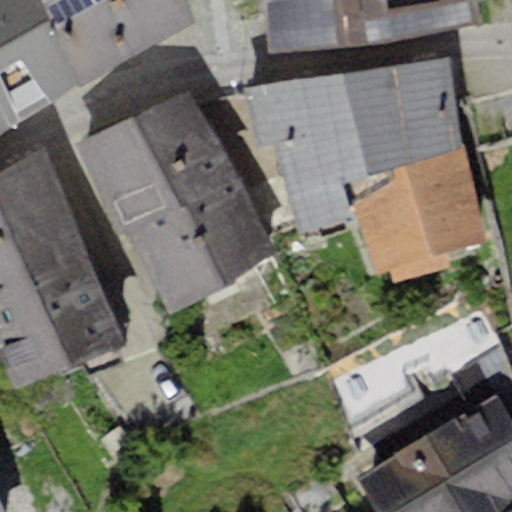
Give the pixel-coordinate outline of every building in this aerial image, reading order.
[(75,78),(29,0),(0,0),(0,111),(3,117),(75,78)] [(182,0),(29,0),(75,78),(78,83),(189,15),(182,0)] [(263,0),(268,47),(475,19),(472,0),(263,0)] [(325,74),(237,87),(247,144),(271,173),(283,226),(344,210),(343,201),(341,173),(446,148),(434,59),(325,74)] [(123,117),(78,140),(114,229),(129,222),(235,171),(188,85),(123,117)] [(0,111),(0,134),(10,129),(3,117),(0,111)] [(471,238),(446,148),(341,173),(343,201),(367,266),(471,238)] [(3,167),(0,168),(0,359),(13,386),(121,338),(95,276),(41,149),(3,167)] [(235,171),(129,222),(136,238),(169,311),(273,252),(235,171)] [(511,511),(511,437),(487,395),(349,476),(370,511),(511,511)]
